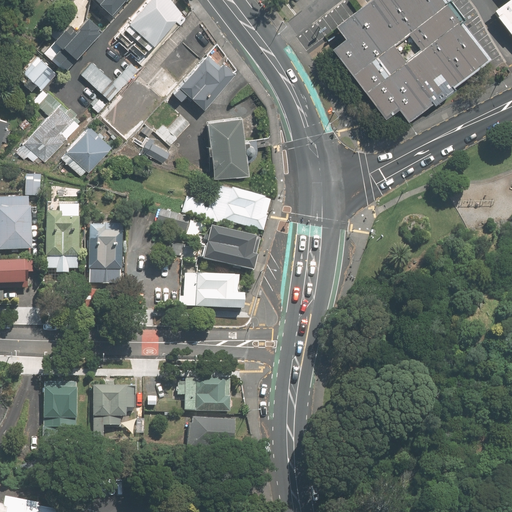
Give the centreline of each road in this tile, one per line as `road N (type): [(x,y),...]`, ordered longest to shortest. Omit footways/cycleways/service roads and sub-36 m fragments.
road 1 (primary): [(227,0),(291,89),(310,140),(314,194)]
road 2 (secondary): [(511,105),(314,194)]
road 3 (residential): [(0,339),(212,343)]
road 4 (primary): [(298,354),(288,462),(296,511)]
road 5 (primary): [(314,194),(301,336)]
